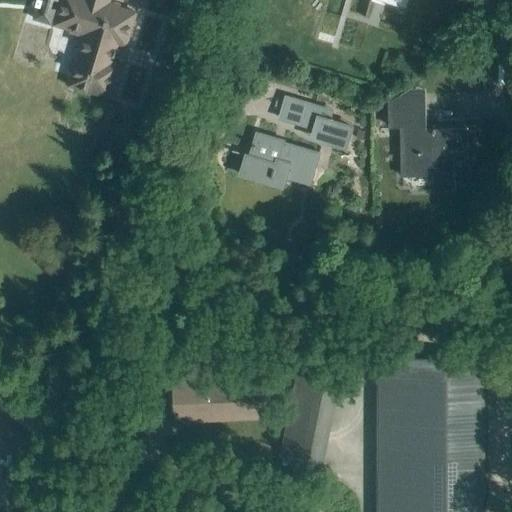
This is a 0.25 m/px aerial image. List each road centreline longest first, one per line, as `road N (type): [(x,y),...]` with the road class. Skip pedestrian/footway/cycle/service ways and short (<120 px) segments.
road 1 (residential): [(139,285),(212,307),(285,309),(511,264)]
road 2 (residential): [(139,285),(223,0)]
road 3 (residential): [(139,285),(81,477)]
